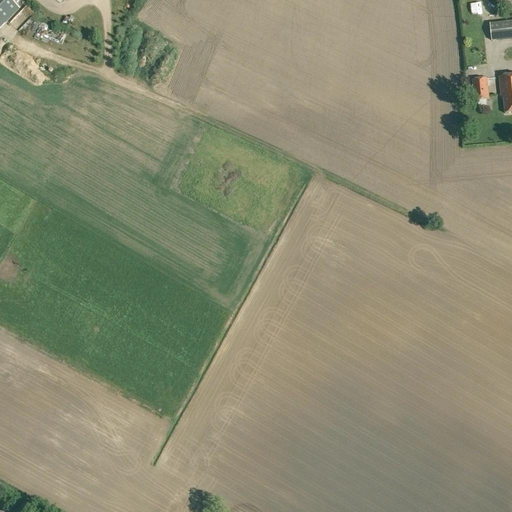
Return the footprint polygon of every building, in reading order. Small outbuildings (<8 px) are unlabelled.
[(0,0),(0,27),(19,9),(10,0),(0,0)] [(10,20),(14,25),(26,15),(31,20),(38,14),(32,8),(31,8),(28,4),(10,20)] [(511,39),(511,21),(492,25),(495,42),(511,39)] [(42,36),(46,32),(40,27),(36,31),(42,36)] [(504,98),(505,113),(511,112),(511,75),(499,77),(501,98),(504,98)] [(472,81),(474,101),(490,100),(488,80),(472,81)]
